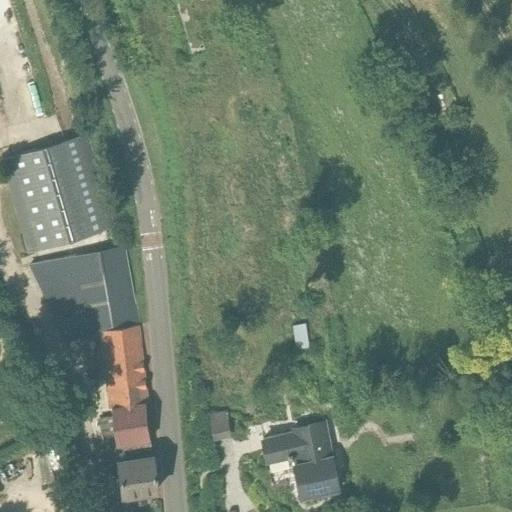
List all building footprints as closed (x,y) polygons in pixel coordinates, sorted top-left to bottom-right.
[(415,90),(432,82),(419,51),(402,58),(415,90)] [(112,228),(91,157),(85,135),(66,141),(3,160),(29,251),(93,233),(112,228)] [(32,265),(67,338),(100,333),(114,431),(101,432),(103,437),(105,445),(107,465),(118,464),(122,495),(156,491),(147,422),(145,404),(147,403),(144,373),(138,326),(135,307),(133,307),(122,248),(32,265)] [(296,323),(299,347),(311,346),(308,322),(296,323)] [(230,408),(211,411),(215,438),(234,436),(230,408)] [(290,426),(291,430),(259,437),(264,461),(287,457),(288,459),(292,458),(297,481),(313,478),(316,495),(336,491),(339,491),(326,420),(290,426)] [(436,503),(435,488),(422,489),(423,504),(436,503)]
